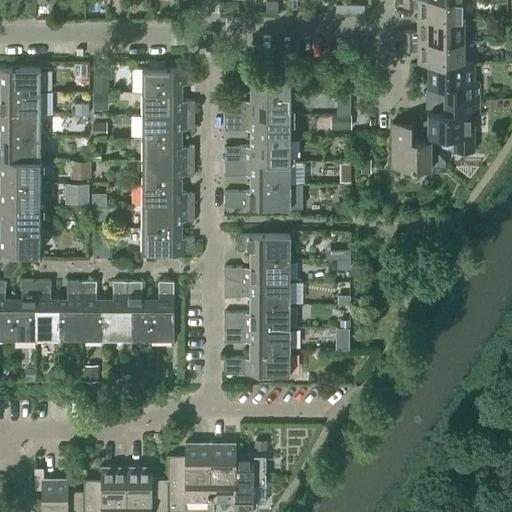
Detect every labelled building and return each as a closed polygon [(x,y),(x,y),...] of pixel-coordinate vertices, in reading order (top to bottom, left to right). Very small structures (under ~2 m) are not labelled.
[(224,0),(225,9),(225,10),(237,10),(237,0),(224,0)] [(277,0),(266,0),(266,9),(277,9),(277,0)] [(464,17),(463,0),(403,0),(403,5),(418,5),(418,17),(464,17)] [(336,2),(336,10),(364,11),(364,2),(336,2)] [(36,6),(36,17),(46,17),(46,11),(42,6),(36,6)] [(464,39),(464,17),(418,17),(418,29),(403,29),(403,39),(464,39)] [(464,60),(464,39),(403,39),(403,48),(418,48),(418,62),(428,62),(428,61),(464,61),(464,60)] [(93,57),(93,61),(93,87),(108,88),(108,57),(93,57)] [(163,58),(148,58),(148,66),(163,66),(163,58)] [(445,97),(480,97),(479,81),(474,81),(474,60),(464,60),(464,61),(428,61),(428,62),(428,83),(445,83),(445,97)] [(4,90),(41,90),(41,66),(0,65),(0,81),(4,82),(4,90)] [(142,90),(178,91),(178,82),(194,82),(195,66),(163,66),(148,66),(142,66),(142,90)] [(254,82),(254,90),(291,90),(291,67),(225,66),(225,82),(254,82)] [(0,113),(41,113),(41,90),(4,90),(4,98),(0,98),(0,113)] [(93,90),(93,107),(108,107),(108,90),(93,90)] [(178,98),(178,91),(142,90),(142,113),(194,113),(194,98),(178,98)] [(224,98),(224,113),(291,113),(291,90),(254,90),(254,98),(224,98)] [(350,90),(336,90),(336,112),(350,112),(350,90)] [(480,97),(445,97),(445,110),(429,110),(429,134),(454,134),(454,150),(474,150),(474,112),(480,112),(480,97)] [(40,136),(41,113),(0,113),(0,127),(4,128),(4,136),(40,136)] [(194,128),(194,113),(142,113),(142,136),(178,136),(178,128),(194,128)] [(254,128),(254,136),(291,136),(291,113),(224,113),(224,128),(254,128)] [(331,113),(331,120),(331,125),(331,128),(350,128),(351,113),(331,113)] [(392,166),(431,166),(431,137),(415,137),(415,120),(392,120),(392,166)] [(0,158),(40,158),(40,136),(4,136),(4,143),(0,143),(0,158)] [(142,136),(142,159),(194,159),(194,144),(178,144),(178,136),(142,136)] [(224,144),(224,158),(291,158),(291,136),(254,136),(254,144),(224,144)] [(359,164),(359,165),(359,166),(361,169),(362,171),(365,172),(368,172),(369,172),(370,172),(370,171),(371,169),(371,166),(371,163),(371,160),(370,158),(370,157),(368,157),(367,157),(366,158),(365,158),(361,160),(360,161),(360,162),(359,163),(359,164)] [(40,181),(40,158),(0,158),(0,173),(4,173),(4,181),(40,181)] [(90,158),(70,158),(70,175),(90,175),(90,158)] [(254,173),(254,181),(291,181),(291,158),(224,158),(224,173),(254,173)] [(194,173),(194,159),(142,159),(142,182),(178,182),(178,174),(194,173)] [(350,161),(340,161),(340,179),(351,179),(350,161)] [(0,204),(40,204),(40,181),(4,181),(4,189),(0,189),(0,204)] [(89,181),(65,181),(65,202),(89,202),(89,181)] [(224,205),(291,205),(302,206),(302,181),(291,181),(254,181),(254,189),(224,189),(224,205)] [(178,190),(178,182),(142,182),(142,204),(194,204),(194,189),(178,190)] [(105,191),(93,191),(93,195),(93,204),(105,204),(105,191)] [(347,200),(335,200),(335,213),(348,213),(347,200)] [(40,227),(40,204),(0,204),(0,219),(4,219),(4,227),(40,227)] [(194,219),(194,204),(142,204),(142,227),(178,227),(178,219),(194,219)] [(116,205),(93,205),(93,217),(116,217),(116,205)] [(0,250),(40,250),(40,227),(4,227),(4,235),(0,235),(0,250)] [(178,227),(142,227),(141,251),(194,251),(194,235),(178,235),(178,227)] [(93,244),(93,249),(93,252),(94,254),(95,255),(106,255),(108,255),(109,254),(109,253),(109,248),(109,245),(108,244),(107,243),(104,243),(103,242),(103,241),(103,237),(103,236),(102,236),(102,235),(100,235),(99,234),(97,233),(96,234),(96,235),(95,235),(94,235),(94,239),(93,244)] [(253,257),(289,257),(290,233),(238,233),(238,249),(253,249),(253,257)] [(349,247),(337,247),(337,257),(349,257),(349,247)] [(289,257),(253,257),(253,265),(224,265),(224,279),(289,280),(289,257)] [(349,258),(336,258),(336,267),(349,267),(349,258)] [(0,335),(13,336),(13,300),(5,300),(5,278),(0,278),(0,335)] [(13,300),(13,336),(36,336),(36,278),(20,278),(20,300),(13,300)] [(59,336),(59,300),(51,300),(51,278),(36,278),(36,336),(59,336)] [(59,300),(59,336),(82,336),(82,278),(67,278),(67,300),(59,300)] [(104,336),(105,300),(97,300),(97,279),(82,278),(82,336),(104,336)] [(105,300),(104,336),(127,336),(128,279),(113,279),(113,300),(105,300)] [(150,336),(150,300),(142,300),(142,279),(128,279),(127,336),(150,336)] [(150,300),(150,336),(174,336),(174,279),(158,279),(158,300),(150,300)] [(252,302),(289,302),(289,280),(224,279),(224,294),(252,294),(252,302)] [(349,293),(337,293),(337,302),(349,302),(349,293)] [(289,302),(252,302),(252,311),(224,310),(224,325),(289,325),(289,302)] [(252,348),(289,348),(289,325),(224,325),(224,340),(252,340),(252,348)] [(289,372),(289,348),(252,348),(252,356),(224,356),(224,371),(289,372)] [(98,363),(81,363),(81,380),(98,380),(98,363)] [(35,367),(25,367),(25,378),(35,378),(35,367)] [(56,370),(48,371),(48,379),(56,379),(56,370)] [(267,437),(255,437),(255,447),(267,447),(267,437)] [(169,477),(168,477),(168,509),(186,509),(186,499),(210,498),(210,441),(201,441),(201,452),(169,452),(169,477)] [(210,441),(210,498),(234,498),(234,509),(253,509),(252,483),(267,483),(266,453),(236,453),(236,441),(210,441)] [(125,511),(126,464),(101,464),(101,476),(83,476),(83,488),(83,511),(125,511)] [(126,464),(125,511),(167,511),(168,509),(168,477),(152,477),(152,464),(126,464)] [(83,511),(83,488),(67,488),(67,476),(42,476),(41,511),(83,511)]
